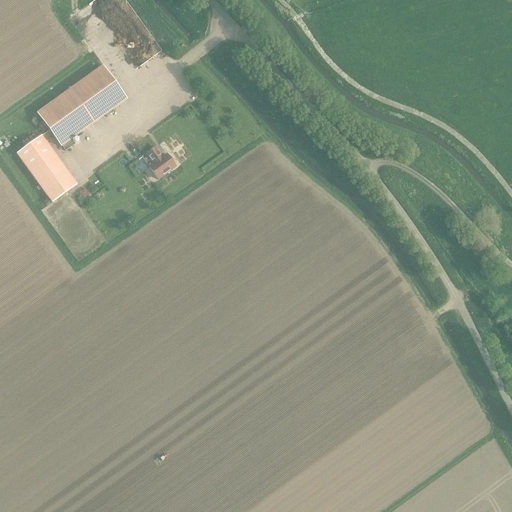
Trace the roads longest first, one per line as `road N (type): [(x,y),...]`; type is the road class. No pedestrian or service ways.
road 1 (unclassified): [(511,407),(400,211),(210,0)]
road 2 (track): [(511,193),(455,134),(355,84),(281,0)]
